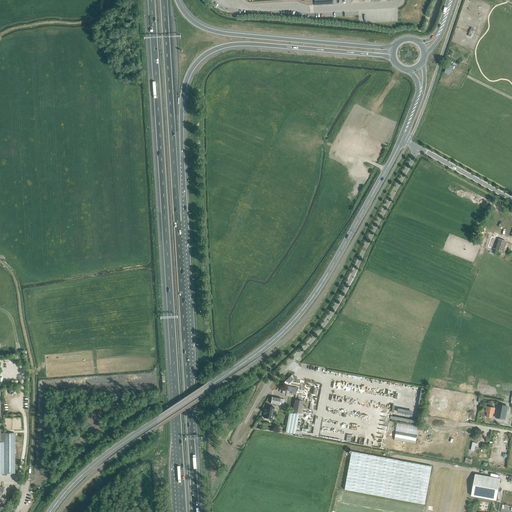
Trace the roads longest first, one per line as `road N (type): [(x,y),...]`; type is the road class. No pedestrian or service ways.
road 1 (secondary): [(50,511),(111,450),(290,324),(401,139)]
road 2 (motorway): [(149,0),(181,511)]
road 3 (motorway): [(197,511),(173,154)]
road 4 (motorway): [(173,154),(189,72),(215,48),(249,43),(393,56)]
road 5 (motorway): [(394,47),(218,32),(193,21),(177,0)]
road 6 (track): [(27,480),(33,373),(17,286),(0,262)]
road 7 (unknown): [(327,377),(402,391),(410,403),(325,389)]
road 8 (motorway): [(173,154),(164,0)]
road 9 (unclassified): [(511,199),(401,139)]
road 10 (track): [(0,35),(89,20),(109,0)]
